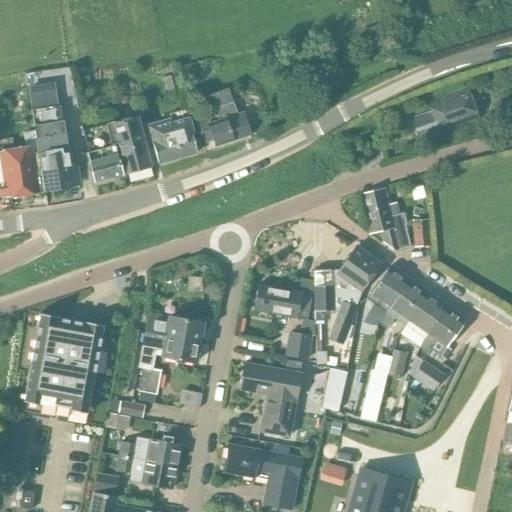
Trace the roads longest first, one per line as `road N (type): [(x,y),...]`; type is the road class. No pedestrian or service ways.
road 1 (tertiary): [(65,217),(217,173),(445,67),(511,49)]
road 2 (residential): [(191,511),(225,329),(228,231)]
road 3 (residential): [(511,338),(336,220),(320,195)]
road 4 (residential): [(0,308),(228,231)]
road 5 (residential): [(320,195),(511,138)]
road 6 (residential): [(478,511),(511,352)]
